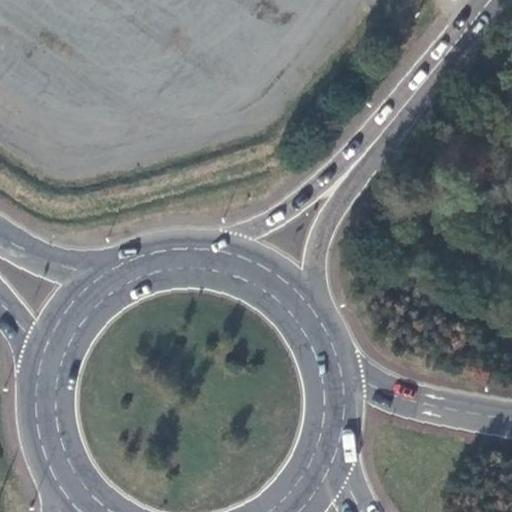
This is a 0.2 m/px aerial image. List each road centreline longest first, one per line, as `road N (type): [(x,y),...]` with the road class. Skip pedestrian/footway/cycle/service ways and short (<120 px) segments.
road 1 (tertiary): [(402,111),(293,210),(220,242)]
road 2 (tertiary): [(321,301),(320,258),(336,208),(402,111)]
road 3 (trunk): [(511,419),(410,401),(366,379),(351,360)]
road 4 (primary): [(35,354),(29,427),(55,494)]
road 5 (tertiary): [(490,0),(402,111)]
road 6 (primary): [(220,242),(169,241),(97,270)]
